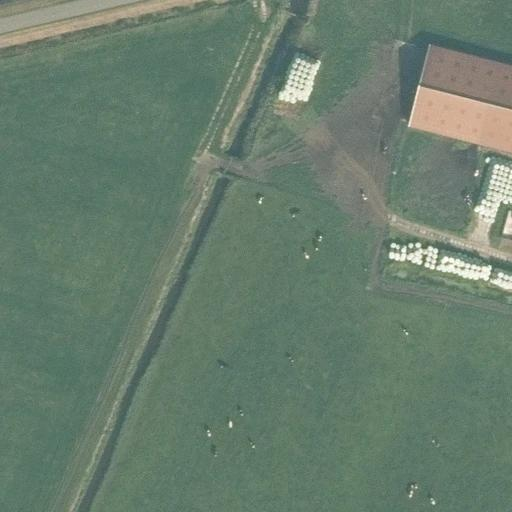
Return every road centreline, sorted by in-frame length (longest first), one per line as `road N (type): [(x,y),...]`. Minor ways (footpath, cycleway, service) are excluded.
road 1 (track): [(256,0),(258,23),(55,511)]
road 2 (track): [(410,0),(375,211),(381,223),(511,263)]
